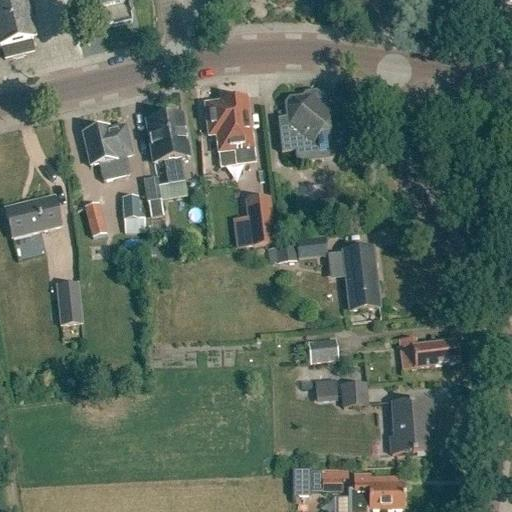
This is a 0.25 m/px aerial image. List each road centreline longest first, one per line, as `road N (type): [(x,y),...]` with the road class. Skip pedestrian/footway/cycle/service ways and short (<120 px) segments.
road 1 (residential): [(510,365),(495,321),(403,175),(389,122),(392,69)]
road 2 (secondary): [(181,61),(332,58),(392,69)]
road 3 (secondary): [(0,107),(181,61)]
road 4 (residential): [(491,511),(510,365)]
road 5 (secondary): [(392,69),(511,83)]
